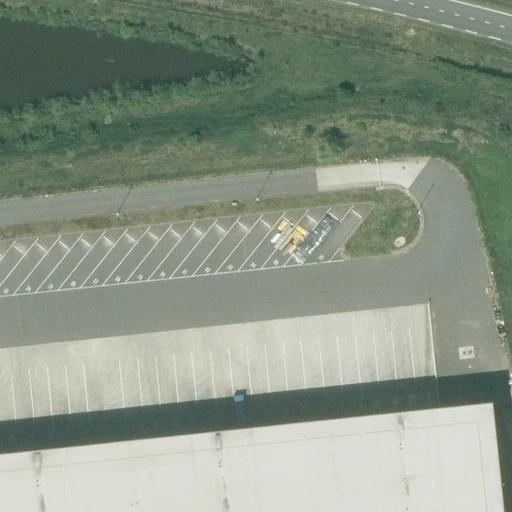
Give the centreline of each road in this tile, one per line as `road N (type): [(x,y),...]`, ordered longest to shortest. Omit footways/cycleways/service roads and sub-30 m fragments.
road 1 (track): [(511,93),(416,72),(269,85)]
road 2 (primary): [(376,0),(511,31)]
